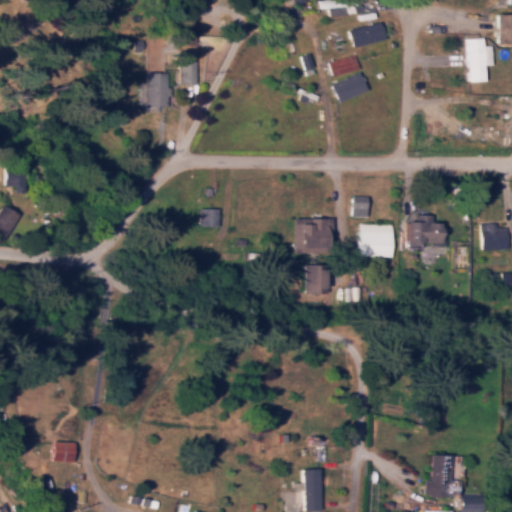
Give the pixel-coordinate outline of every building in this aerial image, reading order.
[(328,8),(328,14),(359,12),(358,0),(322,0),(323,8),(328,8)] [(492,42),(511,42),(511,12),(493,11),(492,42)] [(347,44),(380,40),(378,23),(345,27),(347,44)] [(489,64),(488,44),(480,44),(479,36),(462,36),(464,80),(481,79),(480,64),(489,64)] [(299,69),(310,66),(305,51),(295,54),(299,69)] [(355,67),(351,53),(324,61),(328,75),(355,67)] [(194,82),(194,60),(177,60),(176,82),(194,82)] [(144,104),(167,105),(167,71),(143,70),(143,80),(136,80),(135,87),(144,87),(144,104)] [(362,91),(357,72),(327,81),(332,100),(362,91)] [(0,170),(1,185),(14,184),(14,191),(24,191),(24,169),(0,170)] [(363,215),(363,194),(348,194),(348,214),(363,215)] [(215,207),(196,207),(196,224),(215,224),(215,207)] [(321,250),(321,235),(328,235),(328,215),(307,216),(307,221),(290,221),(290,251),(321,250)] [(400,239),(434,242),(436,221),(428,220),(428,217),(403,215),(400,239)] [(476,248),(503,247),(502,226),(491,226),(491,221),(475,222),(476,248)] [(355,254),(388,255),(389,223),(356,222),(355,254)] [(302,292),(311,292),(311,286),(321,286),(321,266),(310,267),(310,263),(301,263),(302,292)] [(511,294),(511,270),(499,271),(500,295),(511,294)] [(69,460),(69,440),(46,439),(46,459),(69,460)] [(446,453),(427,453),(427,479),(419,479),(420,495),(454,495),(454,511),(476,511),(476,493),(455,493),(455,478),(446,478),(446,453)]
